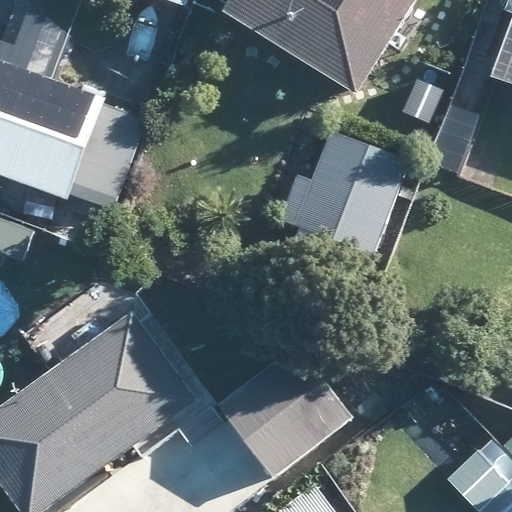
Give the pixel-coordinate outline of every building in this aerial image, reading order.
[(238,0),(229,15),(365,100),(427,0),(238,0)] [(511,13),(511,14),(511,39),(496,82),(511,87),(511,13)] [(58,194),(63,148),(72,85),(0,75),(0,186),(34,190),(58,194)] [(434,137),(401,125),(393,145),(426,158),(434,137)] [(422,169),(335,135),(289,251),(376,285),(422,169)] [(99,183),(126,192),(138,164),(109,153),(99,183)] [(95,186),(83,216),(107,224),(117,193),(95,186)] [(190,417),(205,405),(138,314),(0,414),(0,476),(25,511),(56,511),(144,448),(190,417)] [(283,416),(291,419),(297,420),(296,425),(304,428),(305,423),(351,439),(369,386),(274,355),(256,406),(283,416)] [(355,511),(341,494),(330,501),(315,481),(274,511),(355,511)]
